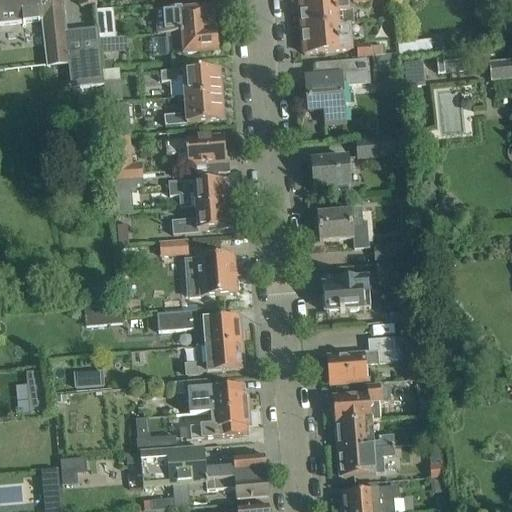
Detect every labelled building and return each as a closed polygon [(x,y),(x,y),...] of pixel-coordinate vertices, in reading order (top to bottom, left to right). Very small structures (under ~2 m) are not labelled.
[(0,0),(0,26),(41,22),(46,68),(89,64),(92,88),(103,87),(103,85),(102,75),(102,72),(101,61),(99,39),(68,42),(62,0),(0,0)] [(302,29),(339,26),(338,12),(347,12),(346,0),(340,0),(300,3),(302,29)] [(112,10),(97,11),(99,39),(107,39),(115,38),(112,10)] [(211,10),(191,12),(169,13),(170,30),(165,30),(165,35),(215,31),(214,19),(213,18),(212,18),(211,10)] [(340,38),(339,26),(302,29),(304,55),(350,51),(349,37),(340,38)] [(215,35),(215,31),(165,35),(165,38),(170,38),(170,42),(166,43),(167,57),(197,54),(217,53),(216,48),(219,45),(219,38),(215,35)] [(107,50),(127,49),(126,38),(115,38),(107,39),(107,50)] [(387,55),(386,46),(359,48),(360,57),(387,55)] [(113,61),(101,61),(102,72),(114,71),(113,61)] [(511,79),(511,61),(489,64),(491,82),(511,79)] [(371,62),(352,63),(317,66),(317,78),(306,79),(306,80),(309,80),(310,88),(307,88),(309,112),(324,111),(325,126),(345,125),(344,110),(342,86),(373,84),(371,62)] [(405,68),(408,88),(431,86),(429,66),(405,68)] [(185,99),(220,96),(218,70),(183,72),(160,73),(161,84),(175,83),(176,100),(185,99)] [(102,75),(103,85),(121,84),(121,74),(102,75)] [(439,88),(440,131),(470,130),(470,88),(439,88)] [(220,96),(185,99),(186,120),(180,120),(179,116),(164,117),(165,128),(188,126),(188,125),(223,122),(220,96)] [(130,124),(108,126),(109,140),(131,137),(130,124)] [(187,153),(189,177),(206,176),(206,166),(226,164),(224,138),(165,143),(166,154),(187,153)] [(131,139),(112,141),(116,182),(141,180),(145,180),(143,166),(134,167),(131,139)] [(408,139),(388,140),(358,143),(359,159),(409,155),(408,139)] [(315,190),(335,188),(350,187),(347,159),(313,162),(315,190)] [(116,182),(114,182),(114,191),(131,190),(141,189),(141,180),(116,182)] [(194,182),(174,183),(168,184),(170,198),(195,196),(197,221),(172,223),(173,237),(199,235),(199,232),(231,230),(228,182),(195,184),(194,182)] [(320,243),(340,242),(354,240),(353,229),(363,228),(362,212),(317,215),(320,243)] [(188,256),(188,242),(162,244),(163,257),(188,256)] [(405,260),(404,246),(376,248),(377,262),(405,260)] [(128,248),(121,248),(122,261),(134,260),(133,247),(128,248)] [(189,299),(217,297),(237,295),(234,258),(198,261),(186,262),(189,299)] [(376,267),(378,290),(417,287),(415,264),(376,267)] [(348,283),(323,285),(324,299),(323,301),(323,308),(325,311),(325,313),(349,311),(351,313),(358,312),(361,311),(364,310),(362,291),(369,291),(368,275),(347,277),(348,283)] [(186,366),(187,377),(202,376),(202,374),(243,371),(239,318),(197,322),(196,313),(157,317),(145,317),(146,333),(158,333),(158,334),(182,332),(195,331),(197,349),(206,348),(207,368),(201,368),(200,365),(186,366)] [(407,358),(423,356),(420,324),(404,325),(407,358)] [(394,340),(388,340),(368,342),(369,354),(352,355),(352,358),(329,360),(331,386),(368,383),(367,366),(395,364),(394,340)] [(40,371),(26,373),(30,416),(48,415),(40,371)] [(102,374),(74,375),(74,392),(103,390),(102,374)] [(211,414),(247,411),(245,396),(242,396),(241,387),(209,390),(209,382),(174,385),(174,392),(188,391),(189,402),(190,416),(211,415),(211,414)] [(416,389),(417,398),(426,398),(425,388),(416,389)] [(335,425),(370,422),(380,421),(379,403),(389,403),(388,389),(368,390),(368,396),(333,399),(335,425)] [(211,414),(211,415),(212,428),(180,430),(180,440),(186,440),(186,442),(245,437),(245,428),(248,428),(247,411),(211,414)] [(372,443),(370,422),(335,425),(335,426),(336,426),(338,453),(393,447),(392,437),(379,438),(379,443),(372,443)] [(140,456),(178,453),(177,438),(139,442),(140,456)] [(393,447),(338,453),(340,479),(376,476),(374,455),(380,454),(381,458),(394,457),(393,447)] [(178,453),(140,456),(143,490),(174,487),(188,486),(206,484),(206,483),(267,478),(265,456),(233,459),(234,470),(205,472),(203,451),(178,453)] [(63,461),(64,482),(88,480),(86,459),(63,461)] [(58,469),(42,471),(43,485),(59,483),(58,469)] [(430,484),(445,482),(444,469),(430,470),(430,484)] [(268,499),(267,478),(206,483),(206,484),(207,493),(236,490),(236,501),(268,499)] [(432,498),(446,497),(446,483),(431,484),(432,498)] [(188,486),(174,487),(176,510),(191,509),(188,486)] [(342,511),(379,511),(379,497),(385,497),(385,500),(398,499),(397,489),(377,491),(377,492),(343,495),(344,504),(342,504),(342,511)] [(446,500),(435,501),(436,511),(447,511),(448,511),(446,500)] [(152,503),(152,511),(173,510),(173,501),(152,503)] [(152,503),(144,503),(144,511),(149,511),(152,511),(152,503)]
